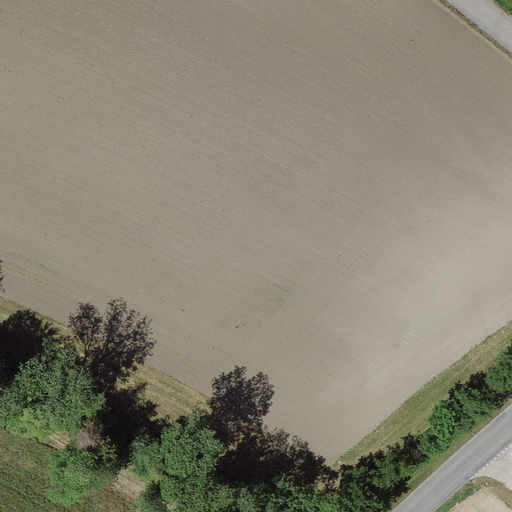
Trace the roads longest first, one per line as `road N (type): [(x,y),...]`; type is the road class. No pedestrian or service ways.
road 1 (track): [(0,415),(182,511)]
road 2 (tertiary): [(413,511),(511,422)]
